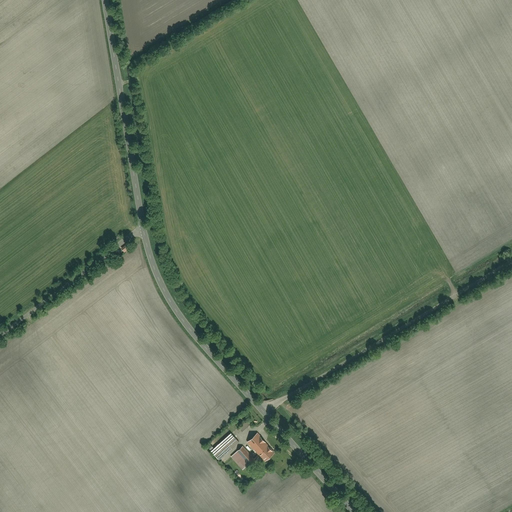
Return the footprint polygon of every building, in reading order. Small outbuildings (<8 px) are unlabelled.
[(122,249),(125,253),(133,247),(130,243),(122,249)] [(239,427),(242,432),(251,426),(248,421),(239,427)] [(257,432),(247,441),(266,463),(276,455),(257,432)] [(213,452),(221,461),(240,444),(231,435),(213,452)] [(243,447),(236,455),(250,468),(257,460),(243,447)]
